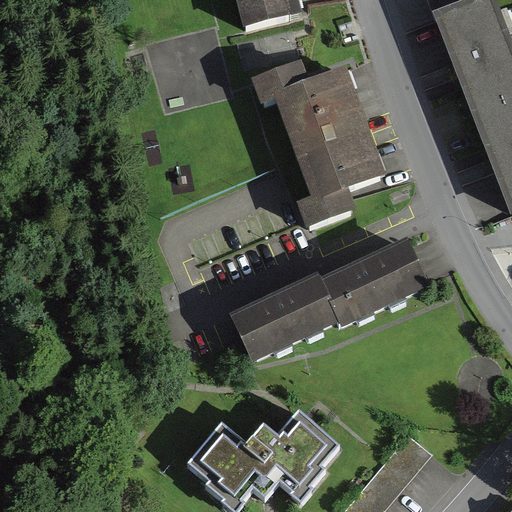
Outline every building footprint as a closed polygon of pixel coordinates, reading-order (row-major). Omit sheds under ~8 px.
[(234,0),(242,31),(298,17),(293,0),(234,0)] [(511,106),(511,52),(492,1),(438,21),(475,120),(511,106)] [(312,205),(297,210),(306,235),(355,217),(348,197),(387,183),(348,75),(310,88),(302,68),(252,86),(261,110),(275,105),(312,205)] [(511,106),(475,120),(511,215),(511,106)] [(405,248),(320,287),(339,327),(341,332),(426,292),(405,248)] [(318,283),(235,322),(256,366),(339,327),(320,287),(318,283)] [(226,506),(232,511),(238,511),(243,507),(240,505),(253,490),(265,500),(278,484),(302,504),(313,490),(312,489),(326,471),(323,469),(340,448),(301,416),(282,439),(268,428),(250,449),(224,427),(191,467),(211,484),(208,487),(228,504),(226,506)]
